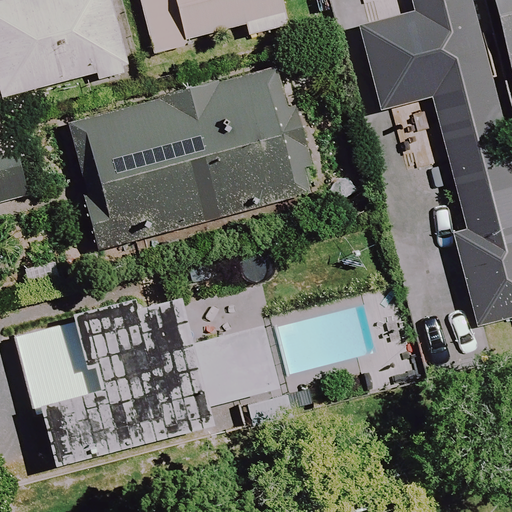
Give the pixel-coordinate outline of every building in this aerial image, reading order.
[(0,99),(124,68),(106,0),(11,0),(0,3),(0,99)] [(134,0),(150,58),(281,23),(274,0),(134,0)] [(425,100),(459,232),(445,236),(470,330),(511,319),(511,185),(464,0),(403,0),(407,13),(351,27),(373,113),(425,100)] [(511,0),(488,0),(511,94),(511,0)] [(315,193),(283,70),(70,125),(87,190),(76,193),(91,251),(315,193)] [(0,209),(26,203),(9,137),(0,138),(0,209)] [(411,137),(378,145),(403,252),(437,244),(411,137)] [(88,397),(37,411),(53,466),(204,424),(201,411),(273,391),(255,327),(175,349),(163,308),(129,318),(125,302),(66,319),(88,397)] [(408,343),(397,307),(347,322),(358,358),(408,343)]
